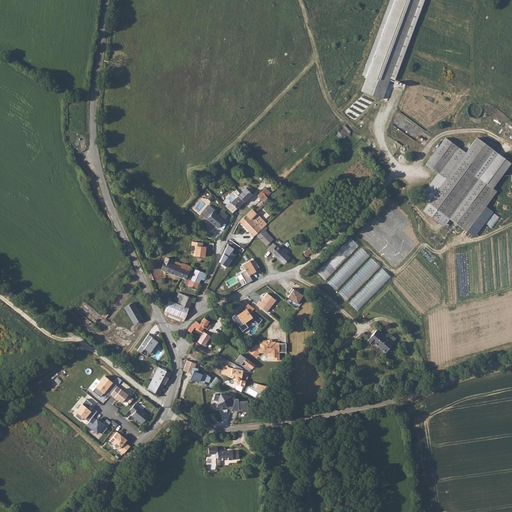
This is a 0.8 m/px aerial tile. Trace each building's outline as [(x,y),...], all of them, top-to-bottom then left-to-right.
[(366,76),(361,91),(382,99),(387,84),(386,83),(416,0),(396,0),(368,76),(366,76)] [(346,125),(336,132),(342,140),(352,132),(346,125)] [(449,219),(473,236),(490,211),(485,206),(496,191),(493,188),(511,163),(475,137),(465,152),(445,137),(425,164),(446,179),(422,211),(444,227),(449,219)] [(240,194),(238,196),(244,202),(255,193),(248,186),(245,188),(245,190),(240,194)] [(265,188),(257,195),(262,200),(263,202),(267,198),(266,196),(267,195),(267,196),(271,193),(265,188)] [(229,201),(225,205),(232,212),(236,209),(237,209),(244,202),(238,196),(235,192),(228,199),(229,201)] [(252,209),(239,221),(254,237),(256,234),(265,226),(267,224),(256,213),(258,211),(258,210),(265,204),(263,202),(262,200),(252,209)] [(223,220),(217,216),(213,212),(215,210),(208,205),(201,214),(218,228),(223,221),(223,220)] [(222,210),(217,216),(223,220),(227,215),(222,210)] [(191,219),(195,222),(201,214),(197,211),(191,219)] [(265,226),(256,234),(266,245),(273,239),(264,230),(266,228),(265,226)] [(351,238),(318,272),(326,280),(360,246),(351,238)] [(194,255),(205,257),(206,247),(203,246),(203,243),(193,241),(192,245),(196,245),(194,255)] [(273,243),(268,248),(284,263),(289,258),(285,254),(288,251),(282,246),(279,248),(273,243)] [(361,247),(329,283),(337,290),(343,284),(369,254),(361,247)] [(182,265),(166,258),(161,270),(172,274),(180,278),(186,265),(182,264),(182,265)] [(246,270),(240,273),(247,284),(252,281),(249,275),(256,271),(255,270),(259,268),(253,258),(242,265),(246,270)] [(372,258),(339,293),(347,300),(380,265),(372,258)] [(186,265),(180,278),(185,280),(183,285),(197,290),(199,284),(192,281),(191,280),(186,278),(189,272),(191,267),(186,265)] [(358,311),(392,277),(383,268),(349,303),(358,311)] [(196,270),(192,281),(199,284),(201,279),(204,281),(206,274),(196,270)] [(287,297),(297,303),(302,295),(292,288),(288,292),(290,293),(287,297)] [(179,293),(175,303),(180,305),(184,296),(179,293)] [(257,304),(267,312),(276,301),(267,293),(261,302),(260,301),(257,304)] [(169,301),(164,312),(166,316),(180,322),(184,320),(193,299),(184,296),(180,305),(175,303),(169,301)] [(132,302),(123,307),(132,324),(141,319),(132,302)] [(289,302),(280,313),(285,318),(294,307),(289,302)] [(253,309),(247,304),(243,309),(244,310),(239,314),(238,313),(236,315),(235,315),(231,318),(231,319),(235,324),(241,332),(247,328),(243,323),(249,318),(257,325),(261,320),(250,312),(253,309)] [(190,327),(189,329),(192,331),(195,327),(201,332),(204,328),(203,326),(200,324),(196,322),(195,322),(192,324),(190,327)] [(376,329),(367,340),(372,344),(374,342),(378,346),(379,345),(383,348),(382,348),(386,352),(393,343),(376,329)] [(204,332),(197,342),(204,346),(211,336),(204,332)] [(149,335),(137,352),(144,355),(146,351),(154,357),(158,352),(156,350),(160,344),(154,340),(152,339),(153,338),(149,335)] [(248,350),(253,355),(256,352),(257,353),(258,351),(269,352),(268,357),(273,357),(273,360),(278,360),(278,352),(285,352),(285,343),(278,343),(278,342),(275,342),(275,341),(271,341),(267,341),(267,340),(262,340),(262,341),(259,341),(258,344),(255,344),(248,350)] [(241,354),(236,361),(244,367),(249,371),(254,364),(241,354)] [(196,364),(187,361),(183,370),(191,373),(193,373),(192,375),(191,374),(189,379),(195,381),(195,379),(199,381),(199,382),(205,384),(205,381),(209,383),(211,377),(208,372),(204,371),(203,373),(199,372),(199,368),(195,367),(196,364)] [(224,366),(224,367),(224,368),(223,368),(222,374),(226,374),(226,376),(238,379),(236,385),(243,387),(245,380),(241,379),(243,373),(244,370),(228,367),(228,366),(227,365),(226,365),(224,366)] [(150,383),(148,389),(159,395),(171,373),(159,367),(150,383)] [(93,390),(101,396),(106,389),(111,393),(116,387),(104,377),(93,390)] [(216,377),(210,386),(214,388),(220,379),(216,377)] [(116,387),(111,393),(117,398),(118,398),(122,401),(127,395),(116,387)] [(220,392),(218,409),(223,409),(223,407),(247,411),(249,401),(236,399),(236,395),(220,392)] [(92,417),(95,413),(91,409),(90,409),(89,409),(88,409),(89,408),(92,404),(86,399),(76,411),(77,412),(75,415),(81,420),(83,417),(88,421),(92,417)] [(131,415),(141,423),(148,415),(134,403),(129,409),(133,412),(131,415)] [(95,419),(92,417),(88,421),(86,424),(97,433),(98,431),(102,434),(107,427),(106,427),(110,422),(106,419),(103,424),(96,418),(95,419)] [(123,453),(129,446),(124,442),(126,439),(116,432),(110,440),(120,449),(120,450),(123,453)] [(218,460),(224,460),(229,459),(229,461),(229,462),(234,462),(234,459),(239,459),(239,450),(218,451),(218,447),(209,447),(209,454),(216,454),(216,456),(218,455),(218,460)]
